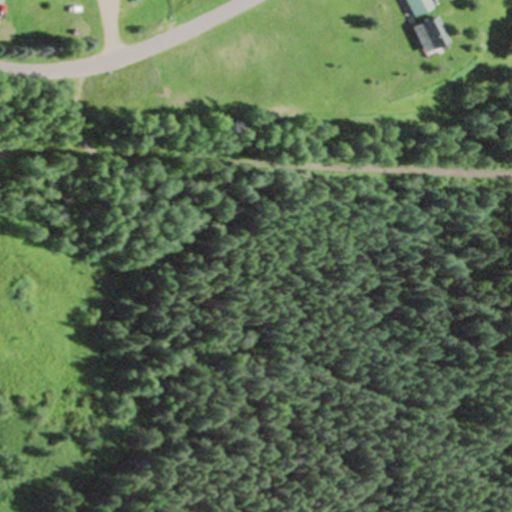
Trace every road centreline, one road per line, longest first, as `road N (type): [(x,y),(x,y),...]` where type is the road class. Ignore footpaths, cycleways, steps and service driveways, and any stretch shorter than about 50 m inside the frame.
road 1 (track): [(0,154),(511,175)]
road 2 (residential): [(0,69),(91,66),(246,0)]
